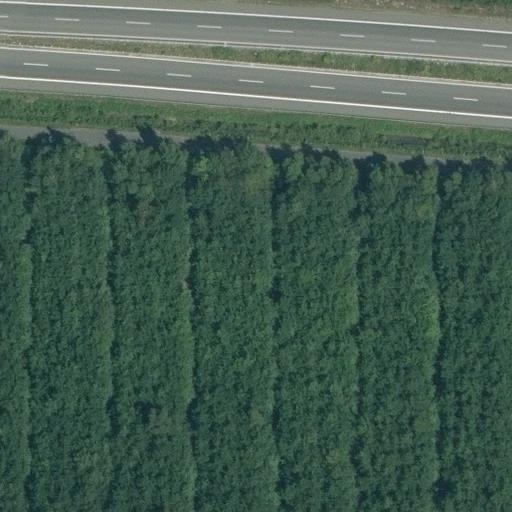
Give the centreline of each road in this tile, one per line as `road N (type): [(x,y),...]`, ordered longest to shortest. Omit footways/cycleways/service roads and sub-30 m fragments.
road 1 (trunk): [(0,65),(511,104)]
road 2 (trunk): [(511,50),(0,17)]
